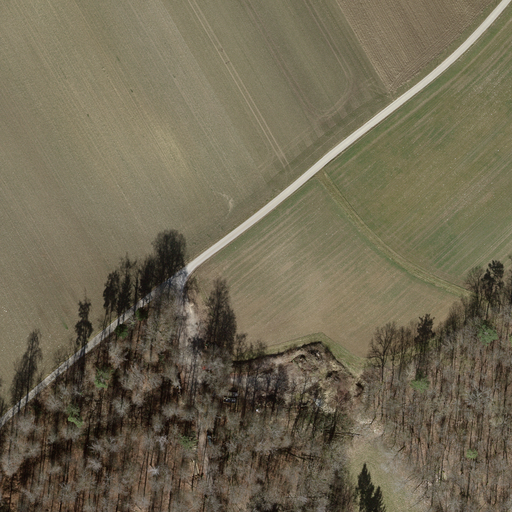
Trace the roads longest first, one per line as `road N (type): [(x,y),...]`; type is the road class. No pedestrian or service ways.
road 1 (track): [(0,429),(47,381),(429,79),(508,0)]
road 2 (track): [(173,281),(215,511)]
